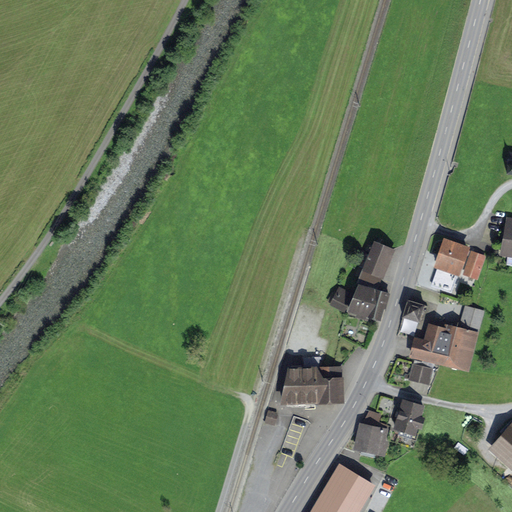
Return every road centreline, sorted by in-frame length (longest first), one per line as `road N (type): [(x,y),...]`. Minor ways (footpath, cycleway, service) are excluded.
road 1 (secondary): [(481,0),(390,321),(364,385),(289,511)]
road 2 (track): [(0,300),(88,172),(185,0)]
road 3 (track): [(306,229),(217,511)]
